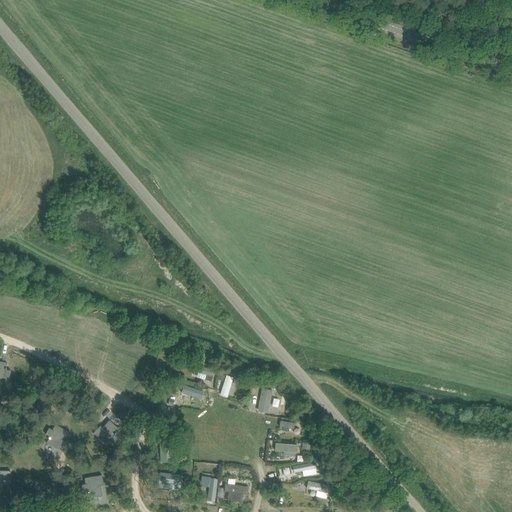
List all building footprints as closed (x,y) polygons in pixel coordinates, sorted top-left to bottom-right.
[(183,367),(183,378),(202,379),(203,368),(183,367)] [(230,380),(220,375),(208,396),(218,401),(230,380)] [(261,413),(264,390),(253,389),(250,412),(261,413)] [(221,400),(220,409),(231,410),(231,401),(221,400)] [(100,426),(93,434),(97,437),(106,446),(111,440),(110,440),(119,430),(109,420),(102,428),(100,426)] [(271,428),(286,431),(287,423),(272,420),(271,428)] [(65,442),(70,433),(55,424),(51,430),(52,431),(46,443),(58,450),(63,441),(65,442)] [(267,453),(291,453),(291,443),(267,444),(267,453)] [(152,465),(171,465),(171,450),(152,451),(152,465)] [(294,473),(295,478),(309,474),(306,462),(284,468),(286,475),(294,473)] [(258,473),(266,473),(267,465),(259,465),(258,473)] [(0,491),(1,491),(1,483),(10,483),(10,471),(0,470),(0,491)] [(102,496),(100,486),(103,485),(101,475),(84,478),(86,485),(87,485),(88,491),(88,493),(89,498),(89,496),(97,495),(97,496),(102,496)] [(229,487),(228,493),(241,495),(242,482),(219,480),(219,486),(229,487)] [(300,483),(299,489),(319,492),(320,486),(300,483)]
